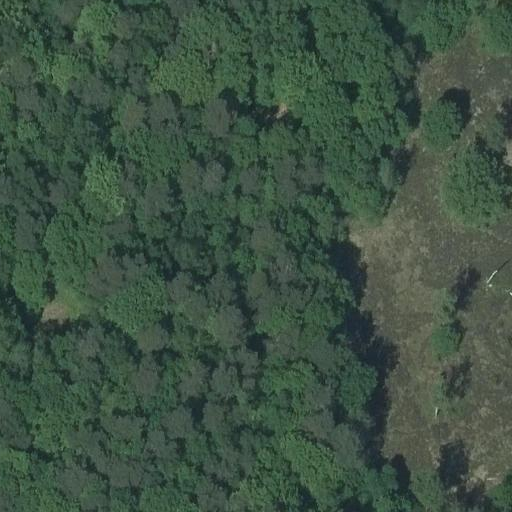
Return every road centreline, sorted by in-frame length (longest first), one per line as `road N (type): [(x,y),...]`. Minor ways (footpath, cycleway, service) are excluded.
road 1 (track): [(308,511),(342,315),(335,276),(278,132),(122,89),(0,91)]
road 2 (track): [(275,130),(410,0)]
